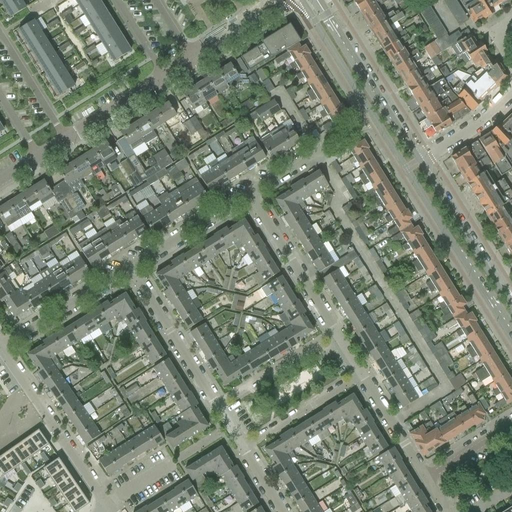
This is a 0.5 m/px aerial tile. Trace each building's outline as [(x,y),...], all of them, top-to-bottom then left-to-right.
[(23,0),(13,0),(3,7),(4,8),(10,17),(9,17),(9,18),(12,16),(26,8),(28,7),(23,0)] [(87,0),(78,6),(84,16),(101,5),(99,0),(98,0),(87,0)] [(356,0),(354,2),(359,12),(377,0),(356,0)] [(377,0),(359,12),(363,17),(363,18),(365,21),(380,12),(377,7),(386,2),(384,0),(377,0)] [(465,0),(463,0),(462,1),(460,2),(473,23),(482,17),(473,2),(471,0),(467,0),(466,1),(465,0)] [(471,0),(473,2),(477,8),(483,17),(484,20),(494,13),(486,0),(471,0)] [(498,0),(486,0),(494,13),(499,10),(497,7),(501,4),(498,0)] [(447,7),(450,12),(459,6),(456,1),(447,7)] [(84,16),(78,19),(83,26),(84,28),(90,25),(107,14),(105,10),(105,9),(104,9),(102,5),(101,5),(84,16)] [(419,11),(422,16),(431,10),(428,6),(419,11)] [(450,12),(453,17),(462,11),(459,6),(450,12)] [(422,16),(425,21),(434,15),(431,10),(422,16)] [(453,17),(456,21),(465,16),(462,11),(453,17)] [(380,12),(365,21),(367,25),(368,25),(371,31),(386,21),(394,16),(393,14),(392,12),(383,17),(380,12)] [(386,21),(371,31),(375,36),(375,37),(377,41),(392,31),(399,27),(396,22),(404,17),(401,12),(398,14),(394,16),(386,21)] [(107,14),(90,25),(95,34),(113,23),(110,18),(111,18),(110,18),(107,14)] [(194,15),(184,18),(185,25),(196,22),(194,15)] [(425,21),(428,26),(437,20),(434,15),(425,21)] [(465,16),(456,21),(459,26),(468,20),(465,16)] [(428,26),(431,31),(440,25),(437,20),(428,26)] [(20,29),(18,31),(24,40),(25,41),(40,32),(37,25),(34,21),(20,29)] [(113,23),(95,34),(101,43),(119,32),(116,28),(117,28),(116,27),(116,28),(114,25),(113,23)] [(270,58),(280,52),(279,50),(283,48),(285,51),(300,42),(289,25),(261,42),(262,44),(270,58)] [(431,31),(434,35),(443,30),(440,25),(431,31)] [(434,35),(437,40),(446,34),(443,30),(434,35)] [(470,35),(467,30),(460,35),(463,40),(470,35)] [(380,44),(383,50),(407,35),(404,31),(395,36),(392,31),(377,41),(379,44),(380,44)] [(25,41),(24,42),(25,42),(30,49),(32,52),(47,42),(40,32),(25,41)] [(119,32),(101,43),(107,53),(124,42),(121,37),(122,36),(121,36),(120,34),(119,32)] [(458,43),(463,40),(460,35),(458,32),(453,35),(458,43)] [(448,38),(446,34),(437,40),(423,49),(431,60),(436,57),(450,47),(453,46),(448,38)] [(453,46),(450,47),(456,57),(458,55),(477,44),(471,34),(470,35),(463,40),(458,43),(453,46)] [(387,57),(388,60),(404,50),(401,45),(410,40),(407,35),(383,50),(387,55),(387,57)] [(453,46),(458,43),(453,35),(448,38),(453,46)] [(32,52),(31,53),(32,53),(36,59),(38,63),(38,64),(39,63),(54,54),(47,42),(32,52)] [(124,42),(107,53),(113,62),(120,58),(130,51),(127,46),(128,46),(127,45),(125,43),(124,42)] [(464,65),(470,61),(486,51),(480,42),(477,44),(458,55),(464,65)] [(262,44),(240,58),(249,71),(270,58),(262,44)] [(288,52),(273,61),(277,65),(290,57),(294,63),(296,61),(307,55),(308,54),(304,47),(300,49),(298,45),(289,51),(288,52)] [(392,64),(395,69),(419,54),(416,50),(407,55),(404,50),(388,60),(391,63),(392,64)] [(477,65),(480,70),(492,63),(488,57),(489,56),(486,51),(470,61),(474,67),(477,65)] [(54,54),(39,63),(41,68),(45,74),(44,74),(45,74),(61,64),(54,54)] [(398,76),(400,79),(416,69),(413,64),(422,59),(419,54),(395,69),(398,74),(398,76)] [(294,63),(289,66),(292,71),(297,68),(300,73),(313,65),(313,64),(313,63),(312,60),(310,60),(309,58),(307,55),(296,61),(294,63)] [(436,57),(431,60),(435,67),(440,63),(436,57)] [(242,71),(244,74),(247,72),(239,58),(235,61),(242,71)] [(492,63),(480,70),(485,74),(498,87),(506,79),(507,75),(497,59),(492,63)] [(61,64),(45,74),(47,77),(52,84),(51,85),(52,85),(68,75),(61,64)] [(218,71),(228,88),(240,81),(244,87),(249,83),(244,74),(242,71),(236,75),(230,64),(229,64),(230,65),(218,72),(218,71)] [(300,73),(296,76),(298,81),(303,78),(307,84),(320,76),(319,75),(320,73),(318,71),(316,70),(313,65),(300,73)] [(404,83),(407,88),(437,70),(435,67),(429,70),(428,69),(419,75),(416,69),(400,79),(403,84),(404,83)] [(440,70),(444,78),(450,75),(445,67),(440,70)] [(260,69),(255,72),(262,82),(264,81),(267,79),(260,69)] [(437,70),(407,88),(413,98),(428,89),(428,88),(426,84),(425,83),(433,78),(433,77),(439,73),(437,70)] [(476,73),(471,76),(489,95),(498,87),(496,86),(485,74),(480,70),(476,73)] [(206,79),(217,96),(228,88),(218,71),(218,72),(207,79),(206,79)] [(457,72),(454,74),(461,82),(481,103),(489,95),(471,76),(470,75),(468,76),(457,72)] [(249,77),(254,84),(258,82),(253,74),(249,77)] [(68,75),(52,85),(53,86),(58,95),(58,96),(74,86),(68,75)] [(310,90),(306,93),(309,97),(310,97),(313,95),(326,86),(323,81),(324,80),(322,77),(320,77),(320,76),(307,84),(310,90)] [(195,86),(205,103),(217,96),(206,79),(206,80),(195,87),(195,86)] [(262,82),(261,83),(268,93),(274,89),(267,79),(264,81),(262,82)] [(428,89),(413,98),(416,102),(415,103),(417,106),(418,106),(420,108),(435,99),(440,96),(444,94),(440,88),(446,85),(443,80),(442,79),(428,88),(428,89)] [(461,82),(452,90),(452,91),(456,95),(465,105),(472,112),(481,103),(461,82)] [(205,103),(195,86),(194,86),(195,87),(183,94),(183,93),(193,110),(200,106),(203,111),(208,108),(205,103)] [(310,97),(309,97),(311,102),(312,102),(316,99),(320,105),(333,97),(332,96),(333,94),(331,92),(329,91),(326,86),(313,95),(310,97)] [(435,99),(420,108),(421,111),(421,112),(422,114),(424,115),(426,119),(458,100),(451,93),(449,90),(444,94),(440,96),(444,102),(440,104),(438,101),(436,102),(435,99)] [(320,113),(319,114),(319,115),(322,119),(326,116),(340,107),(339,107),(338,105),(336,102),(337,101),(335,98),(333,98),(333,97),(320,105),(323,111),(320,113)] [(273,100),(264,106),(269,114),(271,117),(280,111),(273,100)] [(458,100),(426,119),(436,134),(470,113),(458,100)] [(247,101),(240,106),(244,113),(251,108),(247,101)] [(156,110),(164,123),(166,127),(166,126),(177,119),(177,120),(178,119),(168,103),(167,103),(168,104),(156,111),(156,110)] [(264,106),(254,111),(255,112),(259,118),(261,123),(267,120),(271,117),(269,114),(264,106)] [(330,122),(321,127),(324,132),(325,131),(344,120),(341,116),(345,113),(341,107),(340,107),(326,116),(327,116),(327,117),(330,122)] [(144,117),(152,130),(164,123),(156,110),(156,111),(145,118),(144,117)] [(511,111),(507,116),(490,133),(511,166),(511,111)] [(255,112),(247,117),(251,123),(259,118),(255,112)] [(194,116),(189,120),(196,132),(202,128),(194,116)] [(133,125),(144,143),(145,144),(156,137),(152,130),(144,117),(144,118),(133,125)] [(219,124),(222,129),(233,122),(230,117),(219,124)] [(196,132),(189,120),(183,123),(191,135),(196,132)] [(144,143),(133,125),(132,125),(133,125),(122,132),(121,132),(124,137),(129,145),(132,150),(144,143)] [(283,126),(278,129),(290,148),(300,142),(290,126),(285,129),(283,126)] [(228,132),(224,134),(225,136),(226,138),(236,132),(234,129),(228,132)] [(278,129),(269,135),(282,155),(285,153),(284,152),(290,148),(278,129)] [(214,137),(216,141),(225,136),(224,134),(223,132),(214,137)] [(205,133),(199,136),(202,141),(208,137),(205,133)] [(489,134),(478,141),(501,176),(511,170),(489,134)] [(269,135),(259,141),(262,144),(267,152),(271,159),(272,161),(282,155),(269,135)] [(123,138),(116,142),(127,159),(132,156),(134,155),(134,154),(132,150),(129,145),(124,137),(123,138)] [(252,137),(243,143),(256,164),(265,158),(260,149),(255,142),(252,137)] [(356,140),(337,152),(340,156),(344,153),(348,151),(350,154),(352,157),(353,158),(366,149),(367,149),(363,142),(359,144),(356,140)] [(94,149),(104,166),(116,159),(106,142),(105,142),(106,142),(94,149)] [(450,158),(460,173),(486,157),(484,154),(478,157),(475,154),(482,150),(477,142),(450,158)] [(243,143),(233,149),(247,170),(256,164),(243,143)] [(82,157),(91,172),(91,173),(92,173),(93,176),(100,172),(99,170),(99,169),(104,167),(104,166),(94,149),(94,150),(83,157),(82,156),(82,157)] [(232,157),(228,160),(237,175),(247,170),(237,154),(233,149),(230,150),(232,157)] [(355,161),(359,168),(360,168),(372,160),(372,159),(372,157),(370,155),(369,154),(366,149),(353,158),(344,163),(347,166),(355,161)] [(176,151),(168,156),(170,160),(179,155),(176,151)] [(197,151),(187,157),(190,161),(199,155),(197,151)] [(212,154),(203,160),(206,165),(219,187),(228,181),(215,160),(212,154)] [(224,154),(215,160),(228,181),(237,175),(228,160),(224,154)] [(132,156),(127,159),(136,172),(138,177),(139,177),(145,173),(144,172),(134,155),(132,156)] [(167,156),(156,163),(157,164),(160,170),(161,170),(164,168),(172,163),(170,160),(168,156),(167,156)] [(71,164),(79,178),(80,179),(81,180),(86,177),(92,173),(91,173),(91,172),(82,157),(71,164)] [(464,179),(467,184),(489,170),(487,166),(490,164),(486,157),(460,173),(461,175),(460,176),(462,180),(464,179)] [(152,158),(147,161),(150,166),(155,163),(152,158)] [(121,162),(119,164),(127,178),(136,172),(127,159),(121,162)] [(184,159),(174,165),(175,166),(179,173),(189,167),(184,159)] [(362,174),(359,176),(362,181),(366,178),(379,171),(376,165),(376,163),(374,161),(373,161),(372,160),(360,168),(359,168),(362,174)] [(64,181),(57,185),(75,214),(80,211),(85,208),(76,194),(70,195),(69,188),(69,187),(70,187),(80,180),(81,180),(80,179),(79,178),(71,164),(70,164),(71,164),(60,171),(59,171),(64,180),(64,181)] [(145,173),(139,177),(142,182),(146,180),(150,177),(154,175),(161,170),(160,170),(157,164),(144,172),(145,173)] [(219,187),(206,165),(205,166),(206,166),(197,171),(196,171),(209,193),(219,187)] [(168,174),(169,177),(178,172),(174,166),(166,171),(168,174)] [(161,170),(154,175),(158,180),(168,174),(166,171),(164,169),(161,170)] [(467,184),(473,194),(495,180),(489,170),(467,184)] [(319,171),(311,176),(320,190),(328,185),(319,171)] [(368,183),(372,189),(373,189),(385,181),(385,180),(385,178),(384,176),(382,175),(379,171),(362,181),(364,185),(368,183)] [(303,179),(301,180),(311,196),(320,190),(311,176),(303,180),(303,179)] [(359,176),(354,180),(357,184),(362,181),(359,176)] [(150,177),(146,180),(147,182),(149,186),(154,183),(150,177)] [(194,186),(189,189),(199,206),(209,200),(208,198),(195,178),(191,181),(194,186)] [(473,194),(481,206),(509,189),(503,179),(497,183),(495,180),(473,194)] [(301,180),(292,186),(302,202),(311,196),(301,180)] [(43,182),(32,189),(40,201),(42,205),(53,197),(57,203),(59,202),(67,214),(70,220),(71,219),(76,216),(75,214),(57,185),(49,190),(49,189),(43,181),(43,182)] [(372,189),(367,193),(370,199),(371,198),(374,203),(375,202),(379,199),(392,191),(389,186),(389,185),(387,182),(386,182),(385,181),(373,189),(372,189)] [(146,183),(138,188),(140,192),(149,187),(146,183)] [(186,184),(176,189),(190,211),(195,207),(196,208),(199,206),(189,189),(186,184)] [(111,191),(106,195),(109,199),(120,192),(115,185),(110,189),(111,191)] [(288,191),(283,195),(293,211),(298,208),(300,210),(305,207),(302,202),(292,186),(290,187),(293,192),(290,194),(288,191)] [(20,195),(31,213),(31,212),(28,208),(40,201),(32,189),(32,188),(31,188),(32,189),(21,196),(20,195)] [(138,188),(128,194),(130,198),(140,192),(138,188)] [(176,189),(167,195),(180,216),(190,211),(176,189)] [(481,206),(487,216),(505,205),(511,200),(511,193),(509,189),(481,206)] [(375,202),(374,203),(376,207),(378,206),(381,204),(385,210),(386,210),(398,202),(398,201),(398,199),(397,197),(395,196),(392,191),(379,199),(375,202)] [(122,194),(113,200),(117,206),(121,203),(122,205),(127,202),(126,200),(123,195),(122,194)] [(157,200),(161,206),(171,222),(180,216),(167,195),(166,194),(157,200)] [(9,203),(8,203),(19,220),(31,213),(20,195),(20,196),(9,203)] [(109,199),(106,195),(100,199),(103,203),(109,199)] [(276,200),(275,200),(275,201),(277,203),(283,214),(286,212),(287,215),(293,211),(283,195),(278,198),(276,200)] [(53,197),(42,205),(45,210),(57,203),(53,197)] [(117,206),(113,200),(104,205),(108,211),(117,206)] [(42,205),(40,201),(28,208),(31,212),(42,205)] [(389,216),(384,219),(387,224),(388,223),(392,221),(405,212),(402,207),(402,206),(401,203),(399,203),(398,202),(386,210),(385,210),(389,216)] [(19,220),(8,203),(0,208),(0,215),(7,227),(8,227),(7,226),(18,219),(19,220)] [(341,209),(347,219),(351,217),(348,212),(353,208),(350,203),(341,209)] [(505,205),(487,216),(489,220),(489,222),(490,224),(492,225),(493,226),(509,215),(511,214),(507,209),(505,205)] [(95,211),(101,220),(109,214),(104,206),(95,211)] [(161,206),(152,212),(163,229),(166,227),(166,226),(171,222),(161,206)] [(163,229),(152,212),(149,207),(139,212),(152,233),(153,235),(163,229)] [(283,218),(289,227),(304,217),(300,210),(298,208),(293,211),(287,215),(283,218)] [(75,214),(79,220),(84,217),(80,211),(75,214)] [(124,217),(127,222),(137,238),(146,232),(133,211),(124,217)] [(395,227),(386,232),(389,237),(390,236),(391,236),(401,230),(409,224),(407,221),(410,218),(406,211),(405,212),(392,221),(395,227)] [(86,217),(90,223),(93,221),(92,219),(96,216),(94,212),(86,217)] [(35,219),(31,213),(19,220),(23,226),(35,219)] [(498,234),(499,235),(511,226),(511,213),(511,214),(509,215),(493,226),(495,229),(494,231),(496,234),(498,234)] [(292,230),(295,236),(310,227),(304,217),(289,227),(291,231),(292,230)] [(351,217),(347,219),(354,229),(358,227),(355,222),(351,217)] [(11,233),(23,226),(19,220),(18,219),(7,226),(8,227),(7,227),(11,233)] [(232,230),(229,232),(233,238),(249,227),(244,219),(230,228),(232,230)] [(87,220),(78,225),(80,229),(81,231),(90,225),(87,220)] [(119,220),(115,223),(128,243),(137,238),(127,222),(122,225),(119,220)] [(115,223),(106,228),(119,249),(128,243),(115,223)] [(310,227),(295,236),(301,245),(316,236),(321,233),(315,224),(310,227)] [(78,225),(69,231),(72,237),(81,231),(80,229),(78,225)] [(402,231),(390,239),(393,243),(402,238),(404,239),(406,244),(407,244),(420,236),(421,235),(417,228),(413,231),(410,226),(402,231)] [(503,243),(504,244),(511,239),(511,226),(499,235),(501,238),(500,240),(501,243),(503,243)] [(249,227),(233,238),(238,246),(252,237),(251,234),(253,233),(249,227)] [(358,227),(354,229),(360,240),(364,237),(369,234),(366,229),(361,232),(358,227)] [(106,228),(96,234),(109,255),(119,249),(106,228)] [(226,228),(217,233),(226,248),(227,249),(234,245),(235,248),(238,246),(233,238),(229,232),(226,228)] [(49,229),(43,233),(46,237),(52,234),(49,229)] [(10,233),(4,236),(18,256),(23,252),(10,233)] [(46,237),(43,233),(33,239),(36,243),(46,237)] [(214,237),(208,240),(217,254),(218,255),(227,249),(226,248),(217,233),(213,236),(214,237)] [(64,234),(55,239),(57,243),(66,237),(64,234)] [(96,234),(87,240),(100,261),(109,255),(96,234)] [(238,246),(235,248),(237,250),(242,247),(246,254),(247,254),(263,244),(257,234),(254,236),(252,237),(238,246)] [(301,245),(307,254),(322,245),(316,236),(301,245)] [(406,244),(401,247),(404,251),(409,248),(413,255),(414,254),(426,246),(426,245),(426,244),(424,241),(423,241),(420,236),(407,244),(406,244)] [(26,237),(20,241),(24,247),(30,243),(26,237)] [(87,240),(78,246),(85,258),(91,267),(100,261),(87,240)] [(208,240),(199,246),(207,259),(208,261),(218,255),(217,254),(208,240)] [(322,245),(307,254),(313,263),(327,254),(333,251),(327,242),(322,245)] [(247,254),(246,254),(252,263),(267,254),(264,248),(265,247),(263,244),(247,254)] [(37,251),(42,257),(48,254),(50,252),(46,245),(37,251)] [(199,246),(189,252),(198,265),(199,267),(208,261),(207,259),(199,246)] [(413,263),(412,263),(415,268),(416,267),(420,265),(433,257),(430,252),(430,250),(428,247),(427,247),(426,246),(414,254),(413,255),(417,260),(413,263)] [(8,247),(4,250),(8,256),(12,253),(8,247)] [(348,254),(333,264),(319,273),(323,278),(322,278),(322,279),(337,270),(342,267),(352,261),(358,257),(353,251),(348,254)] [(67,258),(70,263),(80,257),(76,252),(67,258)] [(183,254),(179,256),(189,271),(189,272),(199,267),(198,265),(189,252),(184,255),(183,254)] [(252,263),(257,273),(258,272),(273,263),(267,254),(252,263)] [(313,263),(319,273),(333,264),(327,254),(313,263)] [(179,256),(170,262),(173,267),(177,273),(179,277),(180,278),(182,281),(184,279),(182,277),(189,272),(189,271),(179,256)] [(80,257),(70,263),(81,280),(90,274),(89,272),(80,257)] [(364,266),(358,257),(352,261),(357,270),(364,266)] [(416,267),(415,268),(417,272),(418,271),(422,269),(426,275),(427,275),(439,267),(439,265),(438,262),(436,262),(433,257),(420,265),(416,267)] [(58,264),(61,269),(70,263),(67,258),(58,264)] [(48,268),(48,269),(57,263),(55,259),(46,265),(48,268)] [(15,262),(11,264),(15,271),(19,269),(15,262)] [(57,263),(48,269),(62,290),(71,285),(61,269),(58,264),(57,263)] [(70,263),(61,269),(71,285),(76,281),(77,282),(81,280),(70,263)] [(257,273),(253,275),(259,284),(264,281),(264,282),(270,278),(279,272),(273,263),(258,272),(257,273)] [(169,266),(155,275),(160,283),(177,273),(173,267),(170,269),(169,266)] [(0,288),(8,283),(12,280),(9,276),(13,273),(9,267),(0,272),(0,288)] [(322,279),(327,289),(343,279),(348,276),(342,267),(337,270),(322,279)] [(430,281),(425,284),(428,289),(429,288),(433,286),(433,285),(446,278),(443,273),(443,271),(442,268),(440,268),(439,267),(427,275),(426,275),(430,281)] [(48,268),(38,274),(39,274),(52,296),(62,290),(48,269),(48,268)] [(177,273),(160,283),(163,288),(166,287),(167,290),(179,283),(182,281),(180,278),(179,277),(177,273)] [(39,274),(30,280),(36,290),(44,303),(47,301),(47,300),(52,296),(39,274)] [(266,285),(260,289),(266,298),(272,294),(272,295),(287,285),(281,276),(273,281),(266,285)] [(389,276),(385,279),(388,285),(393,282),(389,276)] [(429,288),(428,289),(431,293),(436,290),(439,296),(440,296),(452,288),(452,286),(451,283),(449,283),(446,278),(433,285),(433,286),(429,288)] [(165,291),(163,293),(169,302),(185,293),(183,289),(180,285),(185,282),(184,279),(182,281),(179,283),(167,290),(165,291)] [(331,292),(334,297),(349,288),(343,279),(327,289),(330,292),(331,292)] [(8,283),(0,288),(0,299),(1,302),(2,302),(6,299),(15,293),(9,283),(8,283)] [(272,295),(278,304),(293,295),(287,285),(272,295)] [(372,293),(375,298),(380,294),(375,285),(366,290),(369,295),(372,293)] [(22,288),(17,291),(19,295),(23,293),(27,299),(31,304),(30,305),(33,309),(34,309),(44,303),(36,290),(27,296),(22,288)] [(334,297),(340,307),(355,297),(349,288),(334,297)] [(443,302),(438,305),(438,306),(441,310),(446,307),(446,306),(459,299),(456,294),(456,292),(455,290),(453,289),(452,288),(440,296),(439,296),(443,302)] [(403,290),(395,295),(398,301),(402,298),(407,295),(403,290)] [(9,302),(6,304),(10,310),(27,299),(23,293),(19,295),(17,291),(15,293),(6,299),(8,302),(9,302)] [(113,304),(110,306),(114,312),(130,302),(125,293),(111,302),(113,304)] [(172,305),(176,311),(191,302),(185,293),(169,302),(171,306),(172,305)] [(278,304),(284,313),(300,303),(297,300),(296,300),(293,295),(278,304)] [(340,307),(346,316),(360,307),(355,297),(340,307)] [(450,313),(441,318),(442,319),(444,323),(455,316),(463,311),(461,307),(465,304),(460,298),(459,299),(446,306),(446,307),(450,313)] [(27,299),(10,310),(13,315),(15,318),(17,316),(29,309),(27,307),(29,306),(30,305),(31,304),(27,299)] [(98,307),(108,323),(114,319),(116,322),(119,320),(114,312),(109,304),(107,301),(98,307)] [(130,302),(114,312),(119,320),(133,311),(132,309),(134,307),(130,302)] [(176,311),(181,320),(197,311),(191,302),(176,311)] [(237,303),(235,310),(242,312),(243,304),(237,303)] [(280,316),(277,316),(282,324),(283,324),(284,326),(287,324),(289,323),(301,315),(303,314),(305,313),(300,303),(284,313),(280,316)] [(95,310),(89,314),(98,329),(102,335),(110,330),(108,323),(98,307),(94,309),(95,310)] [(346,316),(351,325),(366,316),(360,307),(346,316)] [(119,320),(116,322),(118,324),(123,321),(127,328),(143,318),(137,308),(135,310),(133,311),(119,320)] [(197,311),(181,320),(187,329),(202,320),(197,311)] [(457,324),(460,330),(461,330),(473,322),(475,321),(471,314),(467,317),(464,313),(444,325),(447,330),(457,324)] [(80,320),(89,335),(98,329),(89,314),(80,320)] [(289,323),(287,324),(289,328),(292,333),(308,322),(305,317),(303,318),(301,315),(289,323)] [(354,331),(356,335),(372,325),(366,316),(351,325),(355,331),(354,331)] [(143,318),(127,328),(133,337),(148,328),(144,322),(146,321),(143,318)] [(71,326),(80,340),(89,335),(80,320),(71,326)] [(421,326),(426,335),(434,330),(429,321),(421,326)] [(308,322),(292,333),(295,339),(298,337),(299,339),(313,331),(308,322)] [(397,322),(392,325),(398,335),(403,331),(397,322)] [(460,330),(455,333),(458,337),(459,337),(463,334),(467,341),(480,333),(479,332),(480,330),(478,327),(476,327),(473,322),(461,330),(460,330)] [(419,323),(414,326),(422,339),(427,336),(419,323)] [(189,333),(195,342),(210,332),(204,324),(189,333)] [(286,329),(279,333),(280,334),(289,349),(298,343),(297,341),(292,333),(289,328),(287,324),(284,326),(286,329)] [(356,335),(362,344),(378,334),(372,325),(356,335)] [(61,331),(70,346),(80,340),(71,326),(61,331)] [(148,328),(133,337),(139,346),(154,337),(148,328)] [(274,329),(267,334),(279,354),(285,350),(285,351),(289,349),(280,334),(279,333),(277,334),(274,329)] [(55,334),(51,336),(61,352),(62,351),(64,355),(67,358),(75,353),(70,346),(61,331),(56,335),(55,334)] [(378,334),(362,344),(368,353),(383,343),(389,340),(383,331),(378,334)] [(400,337),(397,339),(401,345),(409,340),(403,331),(398,335),(400,337)] [(195,342),(201,351),(216,342),(210,332),(195,342)] [(266,333),(257,339),(257,340),(260,344),(261,346),(270,360),(279,354),(267,334),(266,333)] [(467,349),(470,354),(486,343),(483,338),(484,336),(482,334),(480,333),(467,341),(471,347),(467,349)] [(51,336),(42,342),(45,346),(49,352),(54,360),(56,359),(54,356),(61,352),(51,336)] [(154,337),(139,346),(145,356),(160,346),(154,337)] [(204,358),(206,362),(221,351),(216,342),(201,351),(205,357),(204,358)] [(371,356),(374,362),(389,353),(383,343),(368,353),(370,357),(371,356)] [(433,347),(429,350),(435,360),(446,353),(440,343),(433,347)] [(476,355),(480,362),(493,354),(492,353),(493,351),(491,348),(490,348),(486,343),(470,354),(472,358),(476,355)] [(260,344),(251,350),(252,352),(260,365),(270,360),(261,346),(260,344)] [(41,346),(26,355),(32,363),(49,352),(45,346),(42,348),(41,346)] [(160,346),(145,356),(151,365),(165,356),(160,346)] [(408,350),(404,353),(406,355),(414,350),(413,346),(408,349),(408,350)] [(251,350),(242,356),(242,357),(251,372),(255,370),(254,369),(260,365),(252,352),(251,350)] [(374,362),(380,371),(395,362),(400,359),(394,350),(389,353),(374,362)] [(414,350),(406,355),(412,363),(415,361),(416,362),(420,359),(414,350)] [(221,351),(206,362),(212,371),(214,369),(216,368),(231,359),(233,358),(232,356),(231,355),(226,359),(221,351)] [(49,352),(32,363),(36,369),(37,368),(39,370),(54,360),(49,352)] [(476,373),(478,377),(499,364),(496,359),(497,357),(495,355),(493,354),(480,362),(484,368),(476,373)] [(233,358),(231,359),(236,368),(239,373),(242,378),(251,372),(242,357),(242,356),(235,360),(233,358)] [(36,373),(42,382),(57,371),(52,365),(58,361),(56,359),(54,360),(38,371),(36,373)] [(153,368),(158,377),(173,368),(167,359),(153,368)] [(218,371),(216,372),(219,378),(236,368),(231,359),(216,368),(218,371)] [(380,371),(386,380),(401,371),(395,362),(380,371)] [(489,376),(493,382),(506,374),(506,372),(504,369),(503,369),(499,364),(478,377),(481,381),(489,376)] [(158,377),(164,387),(179,378),(173,368),(158,377)] [(236,368),(219,378),(224,386),(238,377),(236,375),(239,373),(236,368)] [(45,385),(49,390),(63,380),(57,371),(42,382),(44,385),(45,385)] [(386,380),(392,389),(406,380),(401,371),(386,380)] [(497,389),(492,392),(495,397),(496,396),(499,394),(499,393),(500,393),(511,385),(511,384),(511,383),(510,380),(510,378),(508,376),(507,375),(506,374),(493,382),(497,389)] [(459,375),(449,382),(455,392),(460,388),(465,385),(459,375)] [(406,380),(392,389),(395,395),(394,396),(396,399),(412,389),(417,386),(411,377),(406,380)] [(437,385),(432,377),(422,384),(427,392),(437,385)] [(164,387),(170,396),(185,387),(179,378),(164,387)] [(49,390),(55,399),(69,389),(63,380),(49,390)] [(500,403),(496,405),(498,409),(511,401),(511,400),(511,385),(500,393),(499,393),(499,394),(500,395),(504,400),(500,403)] [(170,396),(175,406),(192,396),(189,392),(188,392),(185,387),(170,396)] [(412,389),(396,399),(402,409),(422,396),(416,387),(412,389)] [(55,399),(61,408),(75,399),(69,389),(55,399)] [(114,389),(110,391),(114,398),(118,396),(114,389)] [(340,405),(338,407),(341,412),(358,402),(353,394),(339,403),(340,405)] [(473,408),(467,412),(475,424),(476,426),(482,421),(480,418),(484,415),(472,395),(467,398),(473,408)] [(179,416),(195,406),(198,405),(192,396),(175,406),(181,414),(179,416)] [(61,408),(67,417),(82,408),(75,399),(61,408)] [(335,402),(325,408),(335,424),(342,419),(345,418),(341,412),(338,407),(337,407),(335,402)] [(358,402),(341,412),(345,418),(342,419),(345,425),(351,421),(349,419),(361,412),(359,409),(361,408),(358,402)] [(82,408),(67,417),(74,426),(88,417),(94,412),(88,403),(82,408)] [(435,404),(428,408),(431,413),(438,409),(435,404)] [(195,406),(179,416),(182,420),(177,424),(179,428),(173,432),(168,423),(159,428),(166,441),(167,442),(172,449),(208,426),(195,406)] [(462,413),(456,417),(457,417),(465,430),(467,431),(469,429),(470,427),(475,424),(467,412),(463,406),(459,409),(462,413)] [(322,411),(317,415),(326,429),(335,424),(325,408),(322,410),(322,411)] [(126,409),(121,412),(125,418),(130,415),(126,409)] [(349,419),(351,421),(355,428),(371,419),(365,409),(363,410),(349,419)] [(419,415),(423,421),(427,418),(423,412),(419,415)] [(447,416),(443,418),(444,419),(447,423),(455,436),(458,434),(460,435),(463,433),(463,432),(465,430),(457,417),(456,417),(453,413),(447,416)] [(317,415),(307,421),(317,435),(326,429),(317,415)] [(76,432),(79,436),(94,426),(88,417),(74,426),(77,432),(76,432)] [(441,426),(437,429),(445,443),(443,444),(445,444),(448,443),(448,441),(455,436),(447,423),(444,419),(443,418),(438,421),(439,422),(441,426)] [(371,419),(355,428),(361,438),(376,428),(372,423),(373,422),(371,419)] [(307,421),(298,426),(307,441),(311,447),(320,441),(317,435),(307,421)] [(430,422),(421,427),(434,449),(443,444),(445,443),(437,429),(436,429),(435,429),(430,422)] [(94,426),(79,436),(85,445),(100,435),(94,426)] [(154,426),(144,431),(154,447),(164,441),(154,426)] [(292,429),(288,431),(298,447),(307,441),(298,426),(292,430),(292,429)] [(434,449),(421,427),(415,431),(414,429),(408,433),(423,456),(434,449)] [(376,428),(361,438),(367,447),(381,438),(376,428)] [(37,431),(29,436),(40,451),(47,446),(49,445),(38,430),(37,431)] [(144,431),(135,437),(144,452),(149,449),(150,450),(154,447),(144,431)] [(279,437),(280,439),(285,447),(289,453),(291,451),(298,447),(288,431),(279,437)] [(29,436),(20,442),(31,457),(40,451),(29,436)] [(135,437),(126,443),(135,458),(144,452),(135,437)] [(381,438),(367,447),(373,456),(387,447),(381,438)] [(264,449),(269,458),(285,447),(280,439),(264,449)] [(20,442),(12,449),(22,464),(31,457),(20,442)] [(126,443),(117,449),(126,464),(135,458),(126,443)] [(221,447),(184,469),(189,476),(190,478),(198,490),(208,484),(202,475),(207,472),(209,477),(214,473),(217,478),(220,476),(236,466),(230,469),(228,467),(232,465),(221,447)] [(285,447),(269,458),(272,463),(274,462),(276,465),(287,457),(289,460),(294,456),(291,451),(289,453),(285,447)] [(377,457),(383,466),(399,457),(393,447),(392,448),(377,457)] [(12,449),(3,455),(13,470),(22,464),(12,449)] [(117,449),(107,455),(117,470),(122,467),(121,466),(126,464),(117,449)] [(3,455),(0,456),(0,469),(4,475),(4,476),(13,470),(3,455)] [(117,470),(107,455),(98,460),(108,476),(117,470)] [(272,467),(278,477),(293,467),(289,460),(287,457),(274,466),(272,467)] [(383,466),(389,476),(404,467),(400,461),(401,460),(399,457),(383,466)] [(56,460),(43,469),(49,478),(64,468),(58,458),(56,460)] [(220,476),(226,485),(242,476),(236,466),(220,476)] [(281,479),(284,485),(299,476),(293,467),(278,477),(280,480),(281,479)] [(389,476),(395,485),(409,476),(404,467),(389,476)] [(64,468),(49,478),(55,487),(69,478),(70,477),(64,468)] [(226,485),(232,495),(246,485),(243,479),(244,479),(242,476),(226,485)] [(284,485),(290,494),(305,485),(299,476),(284,485)] [(395,485),(389,489),(394,498),(400,494),(415,485),(409,476),(395,485)] [(69,478),(55,487),(62,497),(77,486),(70,477),(69,478)] [(188,480),(178,486),(188,502),(198,496),(188,480)] [(232,495),(237,504),(252,495),(246,485),(232,495)] [(290,494),(296,504),(311,494),(305,485),(290,494)] [(400,494),(406,504),(422,494),(420,490),(419,491),(415,485),(400,494)] [(77,486),(62,497),(68,506),(83,496),(77,486)] [(174,490),(170,493),(179,507),(188,502),(178,486),(174,489),(174,490)] [(170,493),(160,498),(168,511),(171,511),(179,507),(170,493)] [(296,504),(300,511),(302,511),(316,504),(311,494),(296,504)] [(351,494),(345,498),(351,508),(353,506),(357,504),(353,497),(351,494)] [(406,504),(410,511),(413,511),(425,505),(428,503),(422,494),(406,504)] [(252,495),(237,504),(242,511),(244,511),(258,504),(252,495)] [(83,496),(68,506),(72,511),(77,511),(86,506),(88,505),(89,504),(83,496)] [(168,511),(160,498),(151,504),(156,511),(168,511)]
